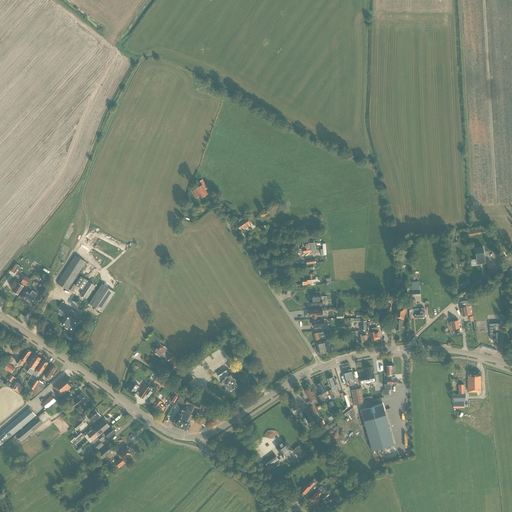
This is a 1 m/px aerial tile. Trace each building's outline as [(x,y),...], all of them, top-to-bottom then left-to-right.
[(205,190),(208,188),(203,180),(200,182),(202,185),(192,191),(196,198),(201,195),(202,197),(208,194),(205,190)] [(244,219),(242,218),(239,221),(239,222),(240,224),(237,225),(240,230),(243,228),(244,230),(250,226),(249,225),(252,223),(248,218),(245,220),(244,219)] [(484,229),(459,233),(460,238),(467,236),(476,235),(485,233),(484,229)] [(106,242),(109,236),(100,233),(98,238),(106,242)] [(311,247),(309,248),(308,244),(304,244),(305,248),(303,249),(301,249),(302,253),(304,253),(307,253),(307,255),(312,254),(311,252),(311,248),(311,247)] [(485,264),(483,247),(475,249),(477,265),(481,264),(483,264),(485,264)] [(75,255),(57,283),(68,290),(69,289),(72,291),(76,286),(75,285),(72,283),(86,262),(75,255)] [(461,268),(457,268),(457,271),(453,272),(454,281),(463,280),(461,268)] [(302,280),(303,286),(307,285),(316,284),(315,281),(317,281),(318,280),(317,277),(316,277),(315,277),(314,277),(313,272),(308,272),(307,272),(307,277),(306,277),(307,280),(302,280)] [(15,288),(13,291),(18,295),(25,285),(26,286),(31,279),(26,276),(21,282),(22,283),(21,285),(19,284),(19,283),(18,284),(16,282),(13,287),(15,288)] [(81,276),(75,285),(76,286),(82,290),(88,281),(81,276)] [(83,290),(80,294),(87,299),(96,286),(89,281),(83,290)] [(102,312),(115,293),(102,284),(89,304),(102,312)] [(39,293),(44,297),(49,290),(43,286),(39,293)] [(411,286),(412,291),(411,291),(411,297),(420,297),(419,286),(412,286),(411,286)] [(24,293),(21,297),(34,306),(38,300),(38,299),(39,297),(37,296),(37,295),(38,294),(32,290),(31,292),(26,288),(25,287),(22,292),(24,293)] [(321,295),(311,296),(311,300),(310,301),(310,305),(322,305),(322,302),(327,302),(327,297),(321,297),(321,295)] [(63,304),(60,309),(66,313),(65,316),(67,317),(62,324),(72,331),(78,321),(70,316),(71,313),(68,311),(70,309),(63,304)] [(461,308),(462,317),(471,315),(470,306),(461,308)] [(401,330),(401,327),(405,327),(406,322),(407,308),(394,307),(393,318),(397,318),(396,330),(401,330)] [(359,308),(359,313),(356,313),(356,317),(364,317),(364,308),(359,308)] [(424,308),(414,309),(415,318),(425,317),(424,308)] [(311,317),(311,319),(318,319),(318,316),(323,316),(322,309),(310,310),(311,314),(307,314),(307,317),(311,317)] [(324,319),(311,320),(311,325),(314,324),(314,328),(325,327),(324,319)] [(455,319),(450,319),(451,322),(452,329),(454,329),(455,334),(460,333),(459,328),(460,328),(458,320),(455,321),(455,319)] [(501,323),(489,324),(491,340),(494,339),(494,342),(499,341),(498,332),(502,332),(501,323)] [(379,331),(377,331),(376,329),(374,329),(374,327),(369,327),(370,332),(371,332),(372,341),(377,340),(376,339),(380,339),(379,331)] [(366,335),(363,336),(363,334),(362,334),(362,331),(357,332),(358,335),(360,343),(364,342),(364,340),(367,340),(366,335)] [(318,333),(313,334),(315,340),(320,339),(319,337),(324,336),(323,332),(318,333)] [(330,340),(325,341),(317,343),(319,354),(328,352),(332,351),(330,342),(331,342),(330,340)] [(154,352),(157,355),(159,357),(163,353),(167,349),(164,346),(164,347),(160,344),(158,346),(154,352)] [(19,358),(16,362),(22,366),(31,352),(27,349),(21,358),(20,359),(19,358)] [(30,367),(27,372),(32,375),(35,369),(34,369),(35,368),(41,359),(35,355),(28,366),(30,367)] [(173,357),(168,361),(173,369),(179,365),(173,357)] [(36,376),(39,372),(41,373),(48,363),(44,360),(39,367),(36,372),(34,371),(33,374),(36,376)] [(5,369),(12,373),(15,368),(9,364),(5,369)] [(52,366),(45,376),(49,379),(56,368),(52,366)] [(395,366),(392,366),(387,366),(387,375),(392,375),(392,379),(395,378),(395,366)] [(362,384),(375,381),(373,375),(371,367),(365,369),(366,376),(361,377),(362,384)] [(227,370),(218,376),(221,380),(229,392),(239,385),(231,373),(229,374),(227,370)] [(182,374),(188,383),(193,380),(187,371),(182,374)] [(353,371),(347,373),(343,374),(346,382),(349,381),(351,386),(353,385),(355,384),(354,380),(355,380),(355,379),(353,371)] [(481,372),(477,372),(469,372),(469,376),(469,378),(468,378),(468,392),(481,392),(481,372)] [(66,375),(53,386),(61,396),(71,389),(70,388),(74,385),(66,375)] [(337,384),(336,385),(333,377),(328,379),(331,387),(332,390),(333,391),(339,389),(337,384)] [(159,382),(164,386),(167,382),(162,378),(159,382)] [(33,390),(39,381),(36,379),(30,388),(33,390)] [(15,381),(11,387),(15,390),(19,384),(15,381)] [(31,398),(43,389),(45,385),(39,381),(29,397),(31,398)] [(126,390),(134,396),(136,393),(137,394),(137,395),(139,396),(143,399),(151,388),(144,384),(139,392),(137,391),(140,387),(132,381),(126,390)] [(326,392),(321,382),(316,385),(320,392),(321,394),(318,396),(320,401),(325,399),(324,397),(327,395),(326,392)] [(390,385),(384,385),(385,391),(382,391),(383,396),(389,395),(388,391),(391,391),(390,385)] [(313,391),(312,391),(310,388),(305,390),(309,398),(311,402),(317,399),(313,391)] [(351,390),(355,405),(364,403),(360,388),(351,390)] [(81,393),(75,398),(76,400),(72,404),(75,408),(79,404),(82,407),(88,401),(81,393)] [(160,394),(153,406),(154,407),(157,410),(159,408),(163,411),(166,406),(162,403),(162,402),(159,400),(162,396),(160,394)] [(177,400),(175,406),(182,410),(180,415),(175,423),(180,426),(182,427),(182,426),(186,429),(190,422),(192,418),(193,418),(194,419),(201,404),(181,394),(178,400),(177,400)] [(47,409),(56,401),(51,396),(42,403),(47,409)] [(294,397),(288,401),(292,408),(294,411),(300,407),(298,405),(294,397)] [(383,403),(360,410),(372,451),(394,445),(383,403)] [(0,445),(36,416),(31,410),(30,408),(0,432),(0,445)] [(87,417),(88,416),(93,422),(101,416),(95,408),(87,415),(87,414),(86,415),(87,417)] [(314,421),(307,410),(302,413),(308,424),(314,421)] [(16,436),(21,442),(43,424),(37,417),(16,436)] [(84,418),(74,427),(77,430),(84,424),(83,423),(87,420),(84,418)] [(110,426),(104,419),(92,430),(88,434),(93,440),(98,436),(110,426)] [(111,427),(98,438),(91,444),(92,446),(95,449),(93,450),(94,452),(96,451),(97,451),(104,445),(101,441),(104,438),(107,436),(109,438),(115,432),(111,427)] [(74,437),(73,436),(69,439),(72,443),(82,434),(80,432),(74,437)] [(293,450),(286,440),(276,448),(284,458),(292,452),(294,455),(298,452),(301,456),(305,454),(299,445),(295,448),(295,449),(293,450)] [(103,459),(113,450),(108,445),(99,454),(103,459)] [(134,455),(134,454),(127,445),(123,448),(117,453),(120,457),(119,457),(120,458),(115,463),(119,468),(130,459),(132,461),(136,457),(134,455)] [(268,459),(267,458),(264,461),(269,467),(279,460),(274,454),(268,459)] [(89,463),(86,466),(85,465),(83,467),(79,471),(78,473),(81,476),(82,475),(83,475),(87,471),(92,466),(89,463)] [(327,479),(324,475),(318,481),(321,485),(327,479)] [(359,482),(362,487),(369,481),(367,477),(359,482)] [(308,491),(311,488),(314,484),(311,481),(308,485),(306,484),(303,487),(304,488),(301,491),(304,494),(307,491),(308,491)] [(318,497),(321,495),(322,496),(321,498),(323,500),(330,495),(328,493),(329,493),(322,485),(317,490),(318,492),(315,494),(309,499),(314,504),(320,499),(318,497)] [(319,507),(317,508),(319,511),(322,511),(326,510),(327,511),(334,505),(328,498),(328,499),(318,506),(319,507)]
